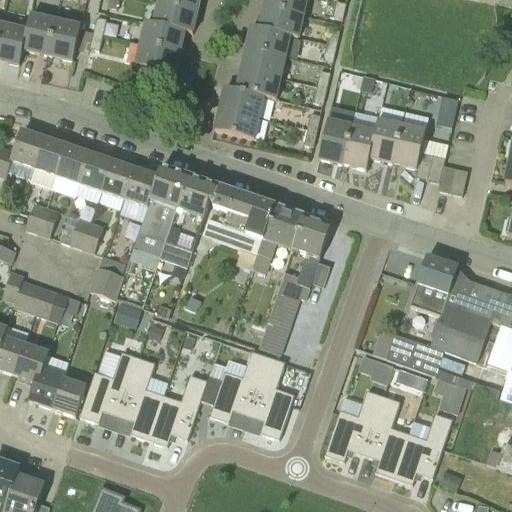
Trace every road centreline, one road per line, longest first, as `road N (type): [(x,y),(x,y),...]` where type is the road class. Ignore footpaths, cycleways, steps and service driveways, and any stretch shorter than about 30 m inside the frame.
road 1 (residential): [(378,224),(0,98)]
road 2 (residential): [(295,476),(378,224)]
road 3 (residential): [(465,253),(501,88)]
road 4 (residential): [(181,492),(195,465),(223,454),(295,476)]
road 5 (residential): [(181,492),(65,455)]
